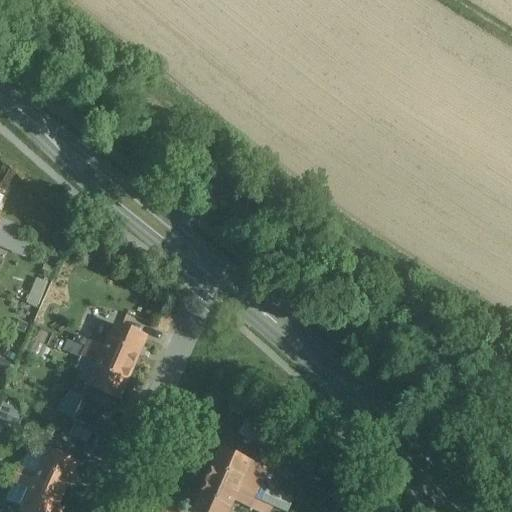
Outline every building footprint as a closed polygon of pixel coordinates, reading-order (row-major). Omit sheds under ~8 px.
[(27,241),(0,229),(0,247),(20,256),(27,241)] [(137,338),(120,330),(110,352),(96,346),(93,352),(134,370),(148,341),(148,339),(148,337),(146,335),(144,334),(142,334),(140,335),(138,336),(137,338)] [(134,370),(93,352),(89,359),(103,366),(93,388),(120,401),(134,370)] [(77,465),(46,452),(36,475),(33,482),(63,496),(77,465)] [(250,466),(220,453),(208,482),(253,502),(256,495),(240,488),(250,466)] [(36,475),(20,468),(17,475),(33,482),(36,475)] [(33,482),(17,475),(14,482),(30,489),(33,482)] [(30,489),(14,482),(6,500),(22,507),(30,489)] [(56,511),(63,496),(33,482),(30,489),(22,507),(19,511),(56,511)] [(253,502),(208,482),(199,502),(197,504),(195,507),(195,510),(195,511),(229,511),(234,502),(250,510),(253,502)]
